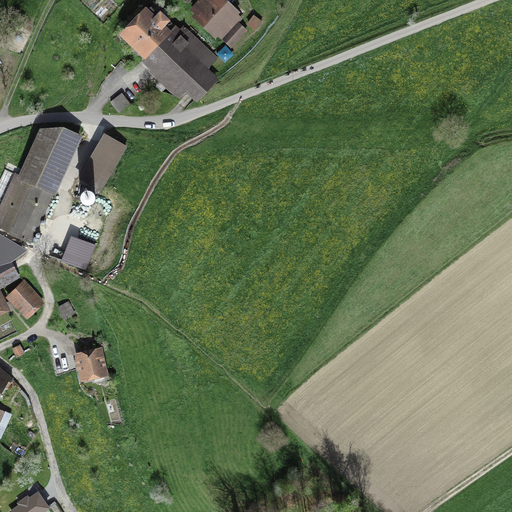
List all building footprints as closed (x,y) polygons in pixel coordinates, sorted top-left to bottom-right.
[(239,18),(220,0),(204,0),(193,12),(220,38),(239,18)] [(161,20),(151,10),(125,35),(191,101),(212,80),(203,70),(213,61),(183,31),(179,36),(169,27),(175,21),(167,13),(161,20)] [(261,24),(253,18),(247,25),(254,32),(261,24)] [(244,32),(237,26),(224,40),(231,46),(244,32)] [(122,94),(111,103),(120,113),(130,104),(122,94)] [(52,191),(79,132),(66,125),(43,127),(22,174),(13,170),(0,197),(0,228),(23,239),(46,188),(52,191)] [(100,190),(126,148),(109,138),(84,180),(100,190)] [(90,200),(92,199),(93,198),(94,196),(94,193),(94,191),(92,189),(91,188),(88,187),(86,187),(84,187),(82,189),(81,190),(80,192),(80,195),(80,197),(82,199),(83,200),(85,201),(88,201),(90,200)] [(72,236),(62,261),(86,270),(95,245),(72,236)] [(0,310),(8,307),(0,291),(0,284),(17,277),(11,263),(19,252),(2,246),(0,247),(0,310)] [(44,301),(23,281),(9,296),(29,316),(44,301)] [(74,316),(67,304),(58,309),(65,321),(74,316)] [(20,346),(13,349),(16,357),(23,353),(20,346)] [(99,350),(76,355),(82,382),(105,377),(99,350)] [(0,393),(10,377),(0,370),(0,393)] [(43,511),(49,508),(38,492),(29,498),(28,497),(18,503),(19,506),(10,511),(43,511)]
